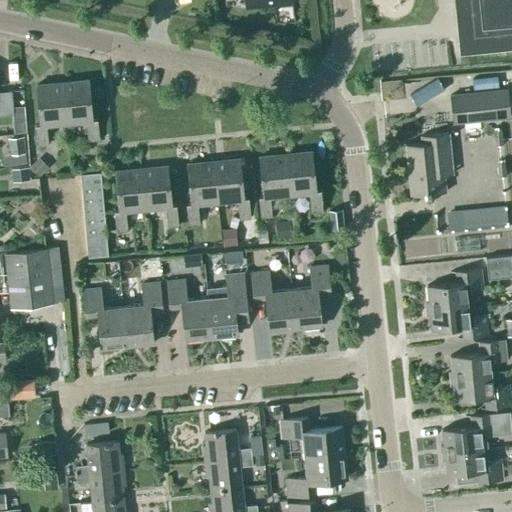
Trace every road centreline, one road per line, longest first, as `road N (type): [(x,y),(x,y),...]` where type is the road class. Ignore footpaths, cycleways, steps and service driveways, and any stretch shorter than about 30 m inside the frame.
road 1 (unclassified): [(312,93),(0,21)]
road 2 (residential): [(61,394),(374,365)]
road 3 (unclassified): [(374,365),(349,124),(312,93)]
road 4 (unclassified): [(389,511),(374,365)]
